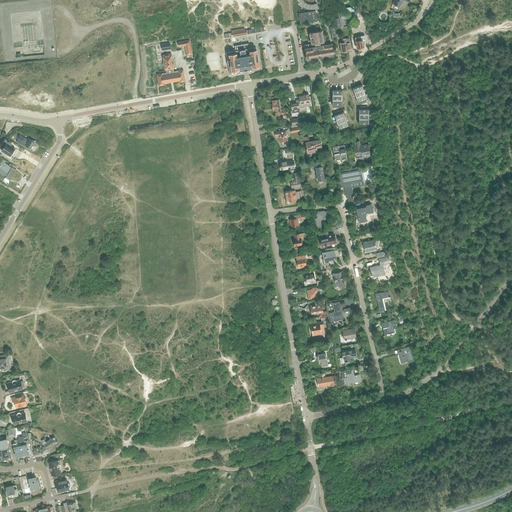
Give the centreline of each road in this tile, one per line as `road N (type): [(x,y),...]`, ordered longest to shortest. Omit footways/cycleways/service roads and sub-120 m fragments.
road 1 (residential): [(383,399),(340,209),(270,213)]
road 2 (residential): [(270,213),(305,417)]
road 3 (residential): [(58,119),(248,84)]
road 4 (residential): [(248,84),(337,67),(421,16)]
road 5 (residential): [(0,238),(59,139),(58,119)]
road 6 (residential): [(248,84),(270,213)]
